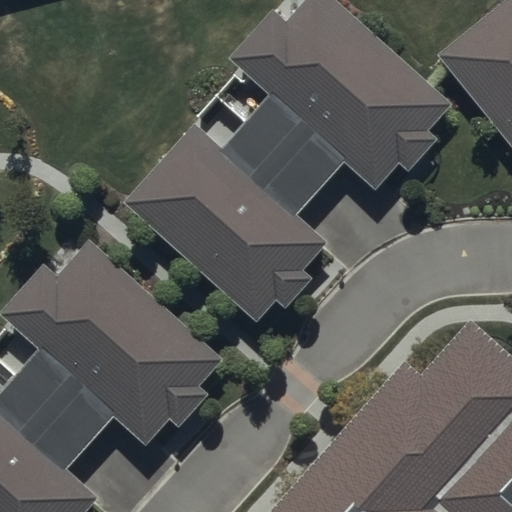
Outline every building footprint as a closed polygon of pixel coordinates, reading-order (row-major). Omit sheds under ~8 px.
[(453,107),(332,0),(311,0),(290,24),(277,13),(234,61),(274,97),(225,152),(197,127),(125,207),(259,326),(278,305),(285,311),(312,281),(306,275),(332,246),(303,221),(348,170),(377,196),(401,169),(409,176),(438,143),(428,134),(453,107)] [(511,4),(444,60),(511,144),(511,4)] [(58,354),(126,422),(150,447),(224,374),(101,251),(28,323),(58,354)] [(511,511),(511,353),(486,331),(437,387),(421,373),(296,511),(511,511)] [(58,354),(5,406),(73,474),(126,422),(58,354)] [(0,400),(0,511),(97,511),(104,506),(73,474),(5,406),(0,400)]
